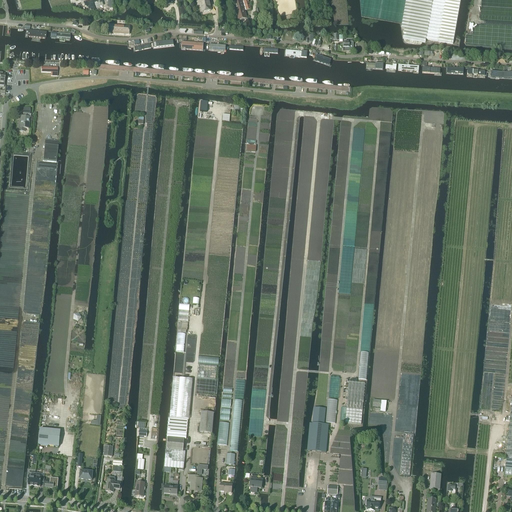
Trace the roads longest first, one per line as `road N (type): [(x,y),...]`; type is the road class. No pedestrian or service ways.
road 1 (unclassified): [(0,21),(105,38),(170,33),(311,45),(346,56),(511,65)]
road 2 (track): [(217,511),(259,114)]
road 3 (track): [(180,511),(215,123)]
road 4 (track): [(281,511),(318,135)]
road 5 (unclassified): [(6,99),(43,83),(105,77),(345,98)]
road 6 (track): [(64,409),(92,133)]
